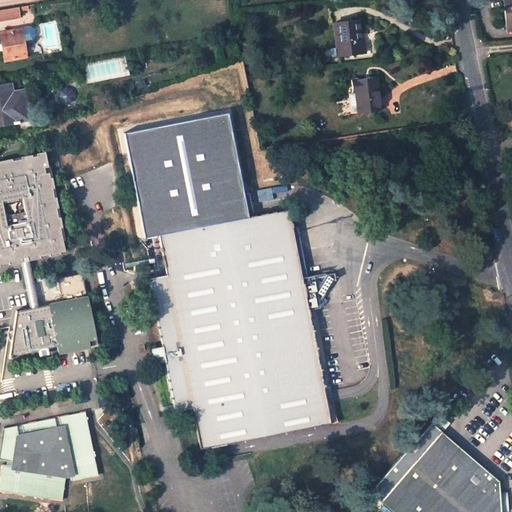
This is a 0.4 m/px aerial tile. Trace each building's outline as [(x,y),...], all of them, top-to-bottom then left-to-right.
[(511,0),(503,0),(507,30),(511,29),(511,0)] [(0,10),(0,21),(20,17),(19,12),(18,7),(0,10)] [(358,19),(334,22),(338,55),(365,52),(363,40),(361,40),(358,19)] [(21,29),(0,32),(5,61),(27,57),(23,38),(28,37),(29,35),(28,29),(26,28),(21,29)] [(215,55),(204,51),(201,57),(212,62),(215,55)] [(126,55),(84,64),(87,83),(130,74),(126,55)] [(351,80),(353,92),(350,96),(352,110),(354,112),(358,111),(359,113),(380,110),(376,77),(351,80)] [(137,83),(140,93),(147,91),(144,80),(137,83)] [(0,123),(30,119),(25,91),(13,93),(11,82),(0,83),(0,123)] [(145,238),(160,235),(248,218),(228,113),(125,133),(145,238)] [(63,251),(58,228),(60,227),(58,217),(56,217),(54,208),(56,208),(54,197),(52,197),(51,188),(53,188),(50,177),(48,178),(47,173),(44,173),(43,167),(46,167),(44,152),(35,154),(36,156),(31,157),(31,155),(20,157),(21,159),(12,160),(11,158),(0,160),(0,262),(8,261),(8,263),(21,261),(20,257),(26,256),(26,260),(39,257),(39,255),(47,254),(48,256),(58,254),(58,252),(63,251)] [(248,218),(160,235),(167,275),(149,278),(163,349),(165,359),(175,411),(193,407),(202,448),(331,424),(325,392),(314,339),(309,312),(318,311),(335,283),(334,277),(303,283),(289,210),(248,218)] [(21,261),(30,308),(36,307),(26,260),(26,256),(20,257),(21,261)] [(30,308),(14,311),(7,358),(9,358),(10,353),(55,345),(56,352),(95,345),(86,297),(36,307),(30,308)] [(314,339),(325,392),(341,389),(331,335),(314,339)] [(165,359),(163,349),(151,351),(154,362),(165,359)] [(94,475),(82,412),(56,417),(56,419),(52,420),(51,418),(18,424),(19,427),(13,428),(13,425),(0,428),(0,459),(12,462),(11,466),(0,464),(0,491),(58,500),(62,474),(67,473),(68,480),(94,475)] [(431,423),(371,493),(392,511),(501,511),(500,493),(497,480),(431,423)] [(507,493),(500,493),(501,511),(507,511),(509,511),(507,493)]
